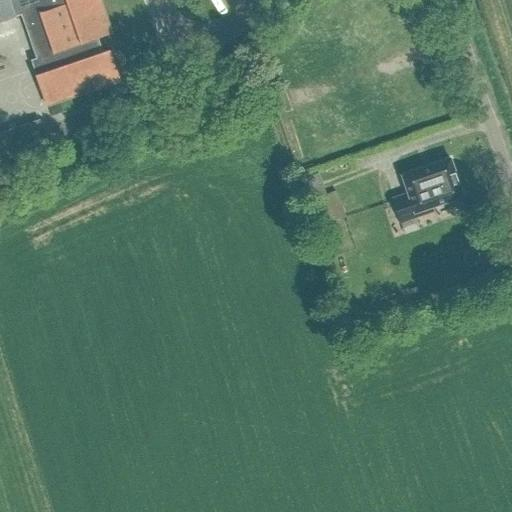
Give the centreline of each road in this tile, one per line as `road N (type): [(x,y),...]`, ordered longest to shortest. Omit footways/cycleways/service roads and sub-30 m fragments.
road 1 (unclassified): [(511,186),(446,0)]
road 2 (residential): [(270,0),(189,47),(177,43),(162,0)]
